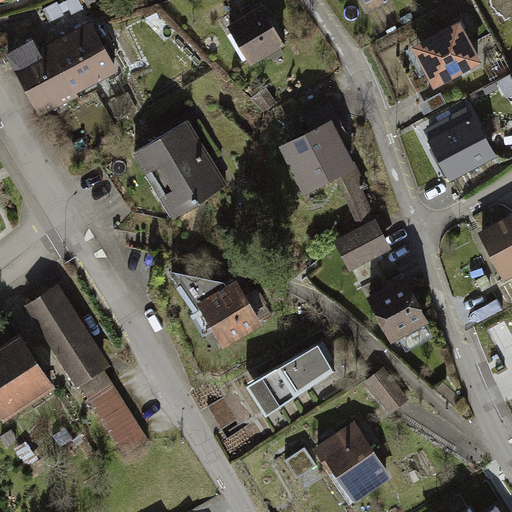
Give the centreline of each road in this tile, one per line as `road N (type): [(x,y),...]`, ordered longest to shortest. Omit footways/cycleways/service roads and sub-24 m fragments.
road 1 (residential): [(61,211),(241,511)]
road 2 (residential): [(308,0),(355,68),(417,234)]
road 3 (residential): [(417,234),(511,456)]
road 4 (residential): [(0,105),(61,211)]
